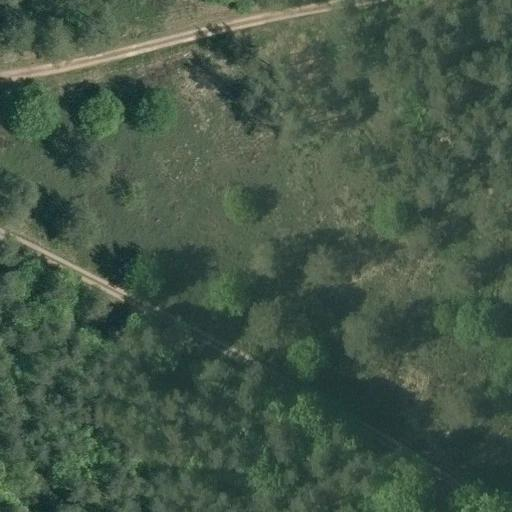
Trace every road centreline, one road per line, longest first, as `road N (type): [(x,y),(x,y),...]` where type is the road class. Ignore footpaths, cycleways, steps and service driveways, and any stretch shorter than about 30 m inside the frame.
road 1 (track): [(0,236),(217,348),(486,511)]
road 2 (track): [(0,77),(370,0)]
